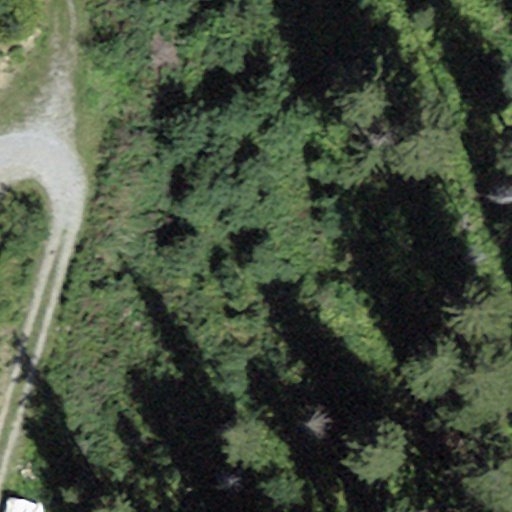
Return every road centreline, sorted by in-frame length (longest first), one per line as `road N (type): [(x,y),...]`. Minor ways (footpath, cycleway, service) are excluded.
road 1 (track): [(0,145),(40,119),(52,199),(0,420)]
road 2 (track): [(40,119),(50,0)]
